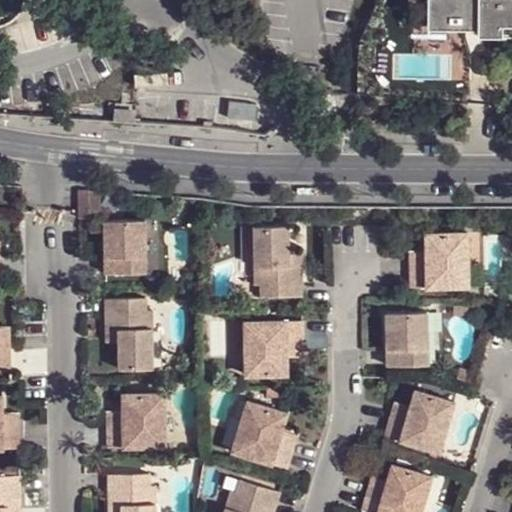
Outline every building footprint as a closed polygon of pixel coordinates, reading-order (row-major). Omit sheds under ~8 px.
[(511,20),(511,0),(431,0),(432,17),(471,17),(472,5),(486,5),(486,22),(511,20)] [(471,17),(472,22),(486,22),(486,5),(472,5),(471,17)] [(511,28),(511,20),(486,22),(486,28),(511,28)] [(118,123),(137,124),(137,112),(118,110),(118,123)] [(101,192),(77,191),(79,218),(100,218),(101,192)] [(150,216),(109,217),(110,271),(152,270),(150,216)] [(297,224),(262,226),(261,284),(267,284),(268,296),(309,296),(308,269),(296,270),(297,253),(297,224)] [(468,234),(432,235),(433,253),(433,259),(418,260),(419,289),(476,287),(475,252),(467,252),(468,234)] [(309,253),(297,253),(296,270),(308,269),(309,253)] [(151,296),(110,296),(111,323),(124,323),(123,339),(124,367),(159,366),(158,307),(152,308),(151,296)] [(434,313),(393,313),(394,367),(434,366),(434,313)] [(309,319),(250,321),(251,357),(259,356),(259,375),(294,374),(293,356),(293,349),(309,349),(309,319)] [(11,322),(0,322),(0,339),(11,340),(11,322)] [(124,323),(111,323),(110,340),(123,339),(124,323)] [(0,366),(11,366),(11,340),(0,339),(0,366)] [(456,399),(422,389),(418,405),(416,411),(400,406),(392,435),(447,452),(458,417),(451,415),(456,399)] [(2,391),(0,391),(0,444),(18,444),(18,417),(2,417),(2,409),(2,391)] [(163,391),(127,392),(128,410),(128,416),(112,416),(113,445),(170,445),(170,409),(162,409),(163,391)] [(418,405),(402,401),(400,406),(416,411),(418,405)] [(289,430),(294,413),(261,403),(256,420),(250,418),(240,451),(292,468),(300,440),(287,436),(289,430)] [(18,409),(2,409),(2,417),(18,417),(18,409)] [(303,434),(289,430),(287,436),(300,440),(303,434)] [(434,473),(400,463),(395,481),(393,487),(377,483),(370,510),(375,511),(429,511),(435,493),(429,491),(434,473)] [(20,495),(19,470),(0,470),(0,511),(7,511),(7,496),(20,495)] [(155,472),(114,473),(114,499),(126,498),(126,511),(161,511),(161,484),(155,484),(155,472)] [(395,481),(379,476),(377,483),(393,487),(395,481)] [(279,511),(286,491),(247,479),(243,491),(237,490),(230,511),(279,511)] [(20,495),(7,496),(7,511),(20,511),(20,495)] [(126,511),(126,498),(114,499),(113,511),(126,511)]
